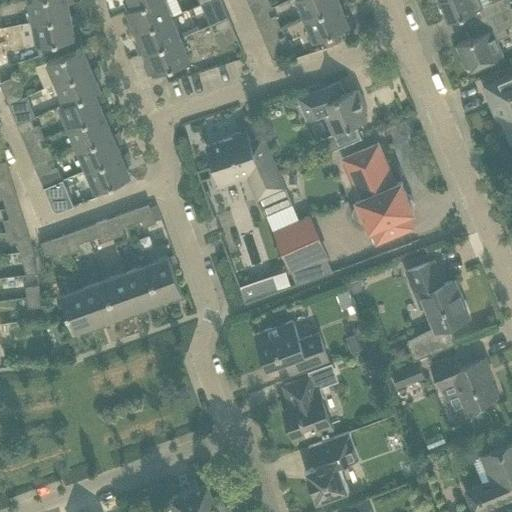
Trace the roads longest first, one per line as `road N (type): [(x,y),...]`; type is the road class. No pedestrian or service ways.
road 1 (residential): [(243,432),(218,412),(200,362),(214,308),(211,264),(161,124)]
road 2 (residential): [(511,280),(404,40)]
road 3 (residential): [(161,124),(404,40)]
road 4 (residential): [(26,511),(243,432)]
road 5 (residential): [(161,124),(137,99),(95,0)]
